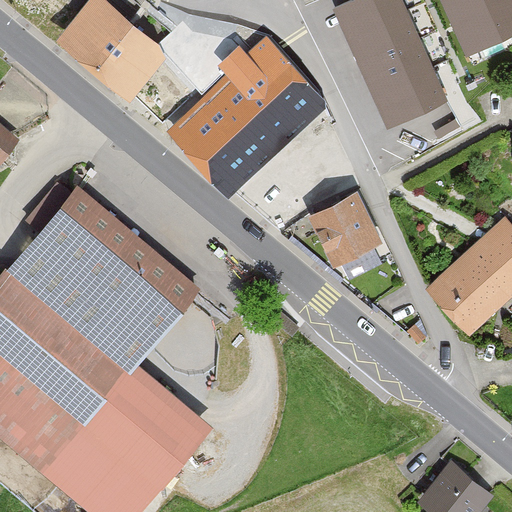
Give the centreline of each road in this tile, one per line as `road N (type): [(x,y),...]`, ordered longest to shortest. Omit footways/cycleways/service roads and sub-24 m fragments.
road 1 (secondary): [(0,32),(440,399)]
road 2 (residential): [(440,399),(445,357),(326,83),(253,0)]
